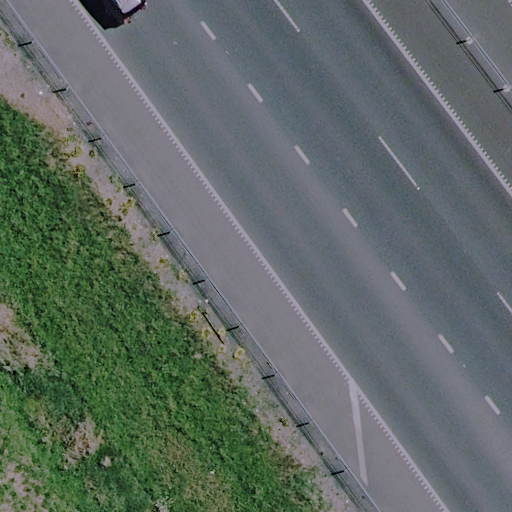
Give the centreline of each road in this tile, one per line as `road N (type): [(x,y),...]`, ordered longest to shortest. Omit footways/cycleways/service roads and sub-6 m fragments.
road 1 (motorway): [(511,499),(241,0)]
road 2 (motorway): [(511,322),(264,0)]
